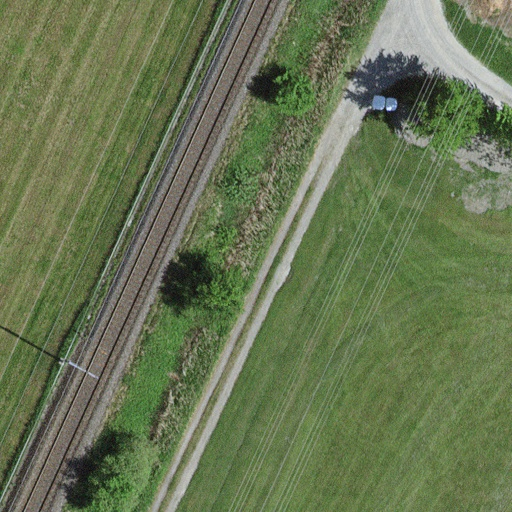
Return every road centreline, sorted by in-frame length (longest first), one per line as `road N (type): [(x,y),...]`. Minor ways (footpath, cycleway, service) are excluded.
road 1 (track): [(422,18),(375,81),(179,511)]
road 2 (track): [(422,18),(478,82),(511,100)]
